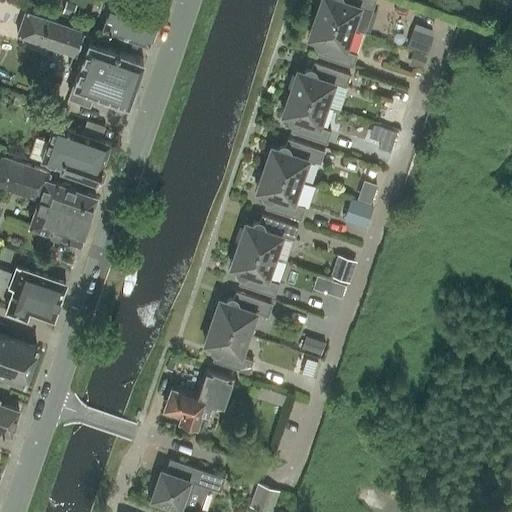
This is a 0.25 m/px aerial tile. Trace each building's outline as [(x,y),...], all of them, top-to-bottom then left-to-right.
[(149,44),(161,11),(129,0),(112,0),(103,28),(149,44)] [(376,0),(321,0),(316,16),(353,28),(365,32),(376,0)] [(129,103),(144,59),(90,40),(92,33),(26,10),(18,34),(73,53),(69,65),(79,68),(69,96),(90,103),(94,91),(129,103)] [(353,28),(316,16),(309,38),(316,40),(316,42),(316,43),(316,44),(317,45),(318,46),(320,47),(317,54),(353,67),(358,54),(346,50),(353,28)] [(434,35),(414,29),(408,46),(428,53),(434,35)] [(298,70),(290,92),(327,105),(335,83),(347,87),(351,74),(314,62),(312,69),(311,69),(309,69),(308,70),(307,70),(306,71),(305,72),(298,70)] [(320,127),(327,105),(290,92),(283,114),(290,117),(290,118),(290,119),(290,120),(291,121),(292,122),(293,123),(294,123),(291,131),(327,143),(332,131),(320,127)] [(28,114),(54,123),(58,110),(33,101),(28,114)] [(55,123),(49,140),(36,136),(30,155),(62,167),(61,170),(98,183),(104,165),(103,164),(110,142),(55,123)] [(272,146),(264,169),(301,181),(309,159),(321,163),(325,151),(288,138),(286,146),(284,146),(282,146),(281,147),(280,147),(279,148),(279,149),(272,146)] [(40,198),(90,216),(96,196),(47,179),(50,172),(3,155),(0,162),(0,185),(39,199),(40,198)] [(294,203),(301,181),(264,169),(257,191),(264,193),(264,194),(264,195),(264,196),(265,197),(266,198),(267,199),(267,200),(265,207),(301,220),(306,207),(294,203)] [(80,243),(90,216),(40,198),(39,199),(30,225),(80,243)] [(366,227),(373,206),(362,202),(355,223),(366,227)] [(246,223),(238,245),(275,257),(282,235),(295,240),(299,227),(262,215),(260,222),(259,222),(258,222),(256,222),(254,223),(253,224),(253,225),(246,223)] [(275,257),(238,245),(230,267),(238,270),(238,271),(238,272),(238,273),(239,274),(240,275),(241,276),(239,284),(275,296),(280,283),(268,279),(275,257)] [(17,266),(15,273),(0,268),(0,283),(14,289),(7,311),(27,318),(29,311),(54,320),(67,283),(17,266)] [(353,272),(336,266),(332,277),(349,283),(353,272)] [(341,297),(345,285),(328,279),(324,291),(341,297)] [(220,299),(212,321),(249,334),(256,312),(268,316),(273,303),(236,291),(234,299),(233,298),(232,298),(230,299),(229,299),(228,300),(227,301),(220,299)] [(249,334),(212,321),(204,343),(212,346),(212,347),(212,348),(212,350),(213,351),(214,352),(215,352),(213,360),(249,373),(254,360),(241,356),(249,334)] [(0,374),(25,383),(38,347),(9,337),(0,333),(0,374)] [(321,354),(325,342),(307,336),(303,348),(321,354)] [(207,416),(212,403),(223,407),(233,379),(206,369),(198,392),(178,385),(176,389),(172,387),(165,407),(169,409),(168,412),(181,416),(179,420),(197,426),(201,414),(207,416)] [(284,406),(287,395),(274,391),(271,401),(284,406)] [(0,430),(11,435),(20,409),(0,402),(0,430)] [(201,510),(209,487),(221,491),(225,477),(170,459),(166,471),(161,470),(152,498),(180,508),(182,504),(201,510)] [(272,511),(280,491),(258,483),(250,506),(266,511),(272,511)]
